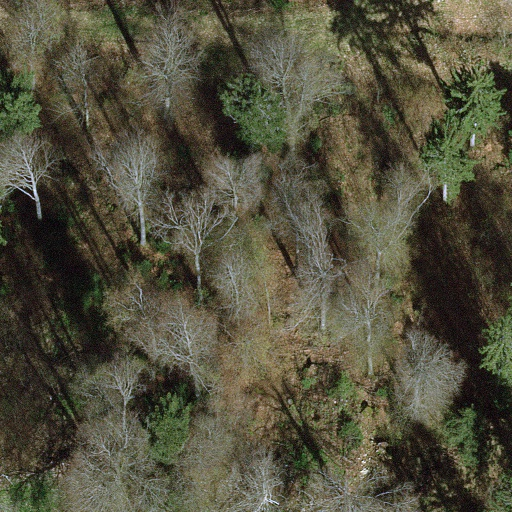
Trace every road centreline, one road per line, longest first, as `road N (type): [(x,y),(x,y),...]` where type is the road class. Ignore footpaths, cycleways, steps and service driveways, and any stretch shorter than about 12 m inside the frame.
road 1 (track): [(511,18),(0,25)]
road 2 (track): [(289,22),(511,70)]
